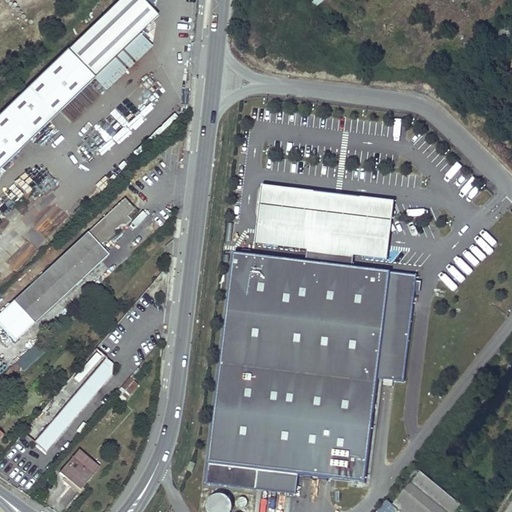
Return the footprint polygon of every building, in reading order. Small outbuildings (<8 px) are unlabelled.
[(109,0),(0,108),(0,160),(89,73),(90,73),(134,28),(153,11),(142,0),(109,0)] [(147,41),(134,28),(90,73),(102,86),(147,41)] [(306,252),(305,257),(308,255),(350,260),(353,263),(353,258),(387,262),(394,203),(262,187),(255,246),(306,252)] [(127,203),(123,198),(0,314),(0,323),(17,342),(108,255),(101,248),(113,236),(114,229),(118,228),(118,225),(125,225),(131,220),(127,215),(133,209),(129,205),(130,203),(127,203)] [(58,208),(39,231),(51,241),(70,217),(58,208)] [(0,256),(15,270),(29,254),(32,256),(35,253),(28,246),(30,244),(24,239),(18,246),(11,240),(0,252),(0,256)] [(233,254),(205,484),(295,495),(298,476),(365,484),(377,380),(404,383),(416,277),(352,269),(353,263),(350,260),(308,255),(305,257),(305,263),(233,254)] [(37,346),(16,362),(22,370),(44,354),(37,346)] [(23,434),(32,442),(108,354),(99,346),(23,434)] [(11,351),(2,362),(7,367),(16,355),(11,351)] [(108,354),(32,442),(46,453),(118,370),(117,362),(108,354)] [(0,389),(15,376),(9,370),(0,378),(0,389)] [(136,384),(129,378),(116,393),(123,399),(136,384)] [(99,468),(79,450),(59,474),(67,480),(69,477),(81,488),(99,468)] [(192,473),(195,464),(190,462),(187,471),(192,473)] [(454,511),(460,505),(420,472),(394,504),(404,511),(454,511)] [(81,488),(69,477),(67,480),(64,483),(77,493),(81,488)] [(232,511),(234,506),(216,499),(211,511),(232,511)] [(386,502),(377,511),(395,511),(397,511),(386,502)]
